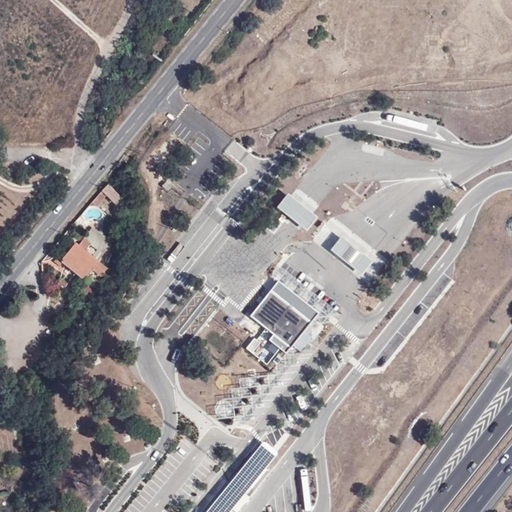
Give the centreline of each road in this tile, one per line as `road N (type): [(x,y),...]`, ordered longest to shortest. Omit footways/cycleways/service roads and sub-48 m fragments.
road 1 (primary): [(92,173),(233,0)]
road 2 (motorway): [(511,361),(402,511)]
road 3 (residential): [(77,159),(94,89),(138,0)]
road 4 (primary): [(0,286),(92,173)]
road 5 (motorway): [(511,410),(430,511)]
